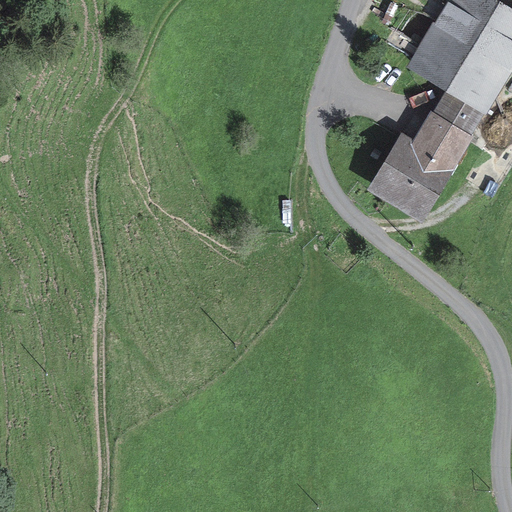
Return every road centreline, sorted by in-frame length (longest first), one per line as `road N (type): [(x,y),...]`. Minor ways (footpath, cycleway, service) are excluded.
road 1 (track): [(351,0),(317,111),(322,168),(339,203),(460,303),(496,348),(509,511)]
road 2 (track): [(103,511),(96,163),(176,0)]
